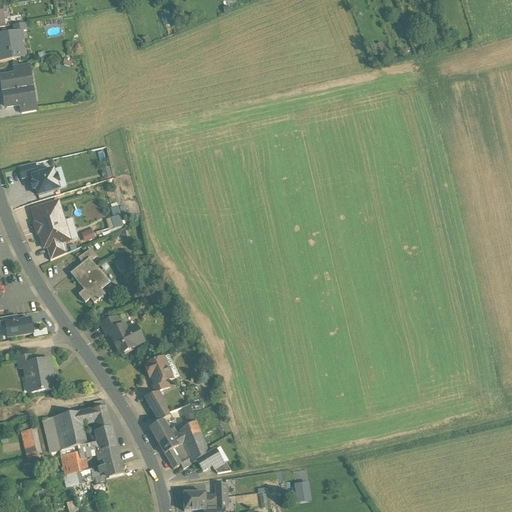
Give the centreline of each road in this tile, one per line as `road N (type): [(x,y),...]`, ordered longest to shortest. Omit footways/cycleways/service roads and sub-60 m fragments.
road 1 (tertiary): [(164,511),(139,436),(20,250),(0,200)]
road 2 (track): [(511,419),(250,475)]
